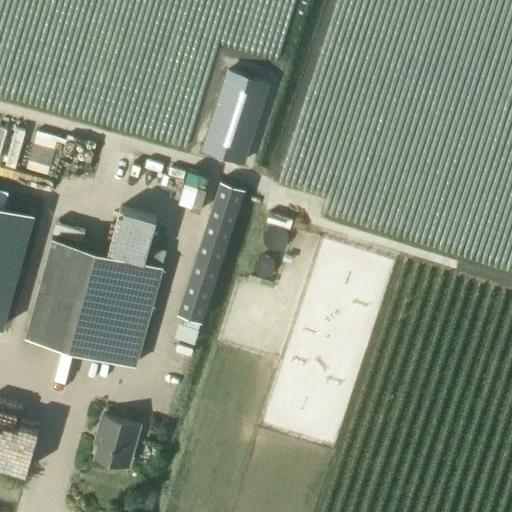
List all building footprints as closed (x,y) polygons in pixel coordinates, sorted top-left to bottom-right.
[(296,0),(0,0),(0,96),(185,151),(217,40),(279,58),(296,0)] [(511,0),(338,0),(279,182),(291,185),(285,202),(511,273),(511,0)] [(235,77),(209,160),(250,171),(276,91),(235,77)] [(37,129),(27,167),(48,173),(59,135),(37,129)] [(180,200),(202,206),(211,171),(190,166),(180,200)] [(202,324),(245,192),(221,184),(178,316),(202,324)] [(0,324),(5,326),(39,211),(0,198),(0,324)] [(284,248),(295,217),(273,210),(262,240),(284,248)] [(26,333),(136,363),(163,265),(53,234),(26,333)] [(102,432),(96,456),(125,464),(127,455),(132,452),(140,423),(103,413),(98,431),(102,432)]
